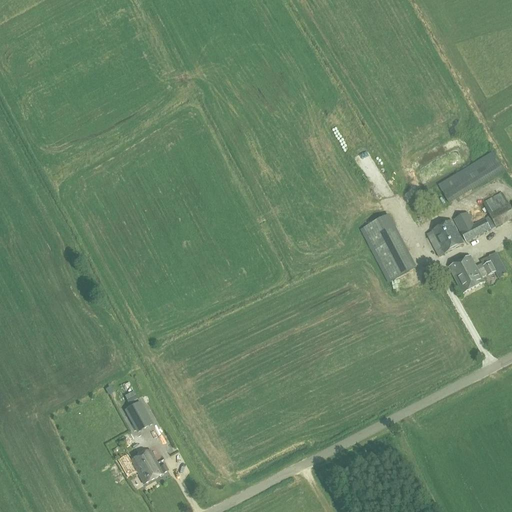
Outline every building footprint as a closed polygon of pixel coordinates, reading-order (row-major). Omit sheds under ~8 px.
[(449,147),(438,154),(444,165),(456,159),(449,147)] [(354,158),(363,175),(376,168),(367,151),(354,158)] [(504,172),(497,161),(444,193),(451,204),(504,172)] [(468,213),(454,221),(466,244),(496,229),(511,221),(511,211),(502,193),(483,203),(490,217),(474,226),(468,213)] [(388,220),(363,233),(390,285),(415,272),(388,220)] [(432,232),(444,255),(445,255),(465,245),(452,221),(432,232)] [(444,255),(432,232),(426,235),(438,258),(444,255)] [(487,276),(488,276),(505,267),(497,254),(480,263),(482,265),(476,267),(471,257),(449,268),(463,295),(485,283),(482,278),(487,276)] [(133,401),(130,393),(124,396),(125,398),(126,398),(129,403),(133,401)] [(138,433),(152,425),(140,403),(125,411),(138,433)] [(168,471),(165,467),(160,469),(150,451),(130,462),(144,485),(168,471)]
